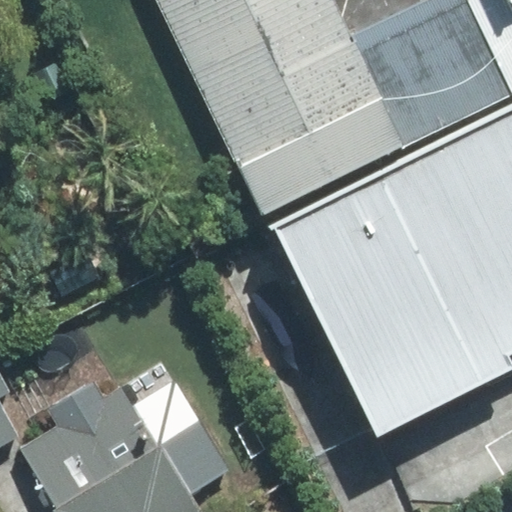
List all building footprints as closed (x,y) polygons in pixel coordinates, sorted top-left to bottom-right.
[(320,0),(141,0),(219,167),(367,100),(320,0)] [(511,0),(482,0),(490,16),(511,4),(511,0)] [(511,108),(261,238),(364,435),(511,357),(511,108)] [(0,369),(0,449),(22,437),(2,401),(14,394),(0,369)] [(60,427),(21,449),(55,511),(202,511),(193,494),(233,472),(182,380),(134,406),(124,388),(106,399),(99,385),(52,411),(60,427)]
